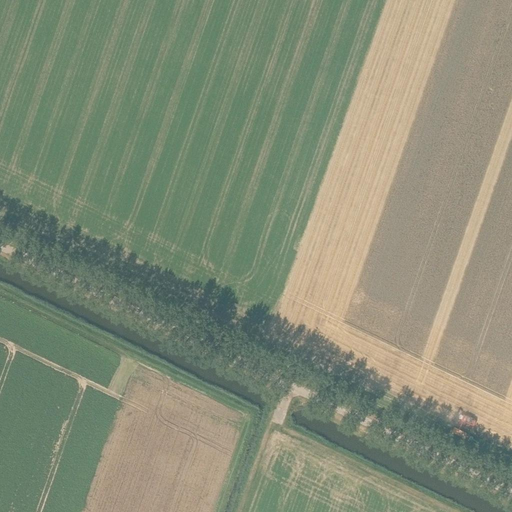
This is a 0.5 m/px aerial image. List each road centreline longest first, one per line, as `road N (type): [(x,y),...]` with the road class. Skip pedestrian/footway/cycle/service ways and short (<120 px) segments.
road 1 (unclassified): [(511,492),(0,246)]
road 2 (track): [(511,467),(0,221)]
road 3 (track): [(0,293),(253,414),(219,511)]
road 4 (track): [(240,511),(270,424),(451,511)]
